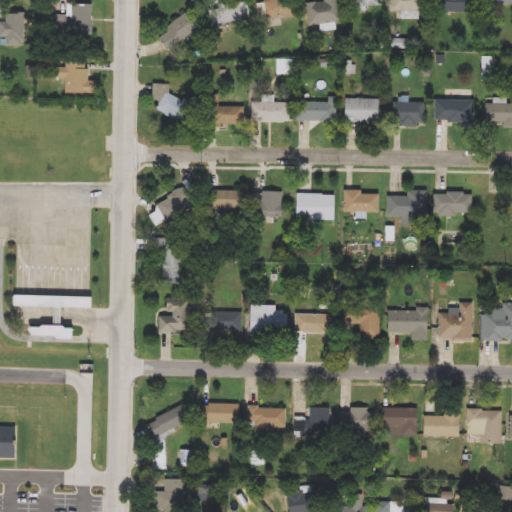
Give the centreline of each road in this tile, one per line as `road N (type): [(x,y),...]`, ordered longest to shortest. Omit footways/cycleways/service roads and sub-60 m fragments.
road 1 (tertiary): [(118,511),(133,0)]
road 2 (residential): [(511,370),(122,360)]
road 3 (residential): [(511,157),(129,148)]
